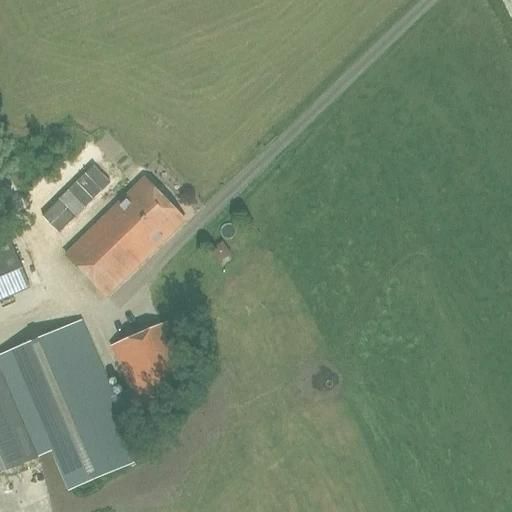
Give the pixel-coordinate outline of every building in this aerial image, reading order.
[(60,232),(120,174),(94,147),(34,205),(60,232)] [(144,181),(96,227),(114,247),(135,227),(139,231),(146,224),(143,221),(144,220),(135,210),(155,192),(144,181)] [(114,247),(96,227),(67,255),(107,297),(184,222),(167,204),(168,200),(159,190),(155,192),(135,210),(144,220),(143,221),(146,224),(139,231),(135,227),(114,247)] [(0,241),(0,301),(31,289),(10,237),(0,241)] [(174,328),(184,324),(181,318),(172,322),(174,328)] [(143,461),(125,420),(196,390),(168,324),(112,347),(131,391),(114,397),(82,322),(0,356),(0,473),(51,452),(68,492),(143,461)]
